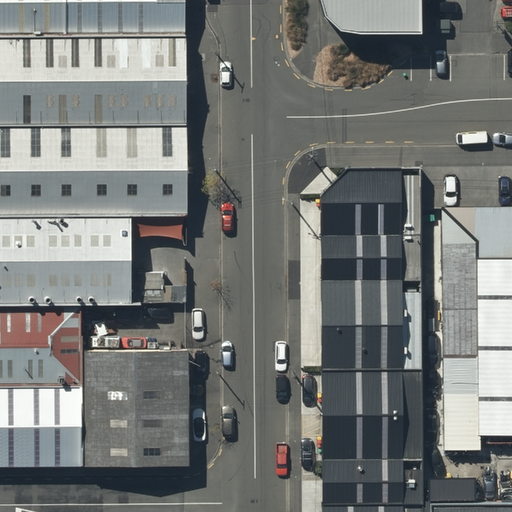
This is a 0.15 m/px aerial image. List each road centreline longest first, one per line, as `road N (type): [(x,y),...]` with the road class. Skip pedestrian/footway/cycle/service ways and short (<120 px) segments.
road 1 (unclassified): [(251,105),(255,503)]
road 2 (unclassified): [(251,105),(511,102)]
road 3 (unclassified): [(0,505),(255,503)]
